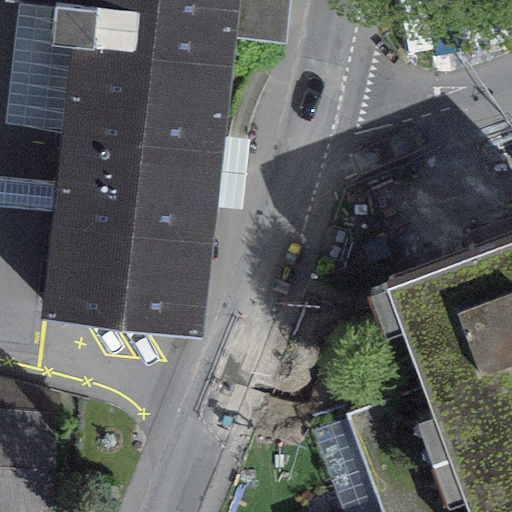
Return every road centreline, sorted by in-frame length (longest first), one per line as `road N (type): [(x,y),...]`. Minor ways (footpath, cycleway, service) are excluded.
road 1 (residential): [(335,0),(306,132),(248,311),(167,511)]
road 2 (unknown): [(224,369),(0,332)]
